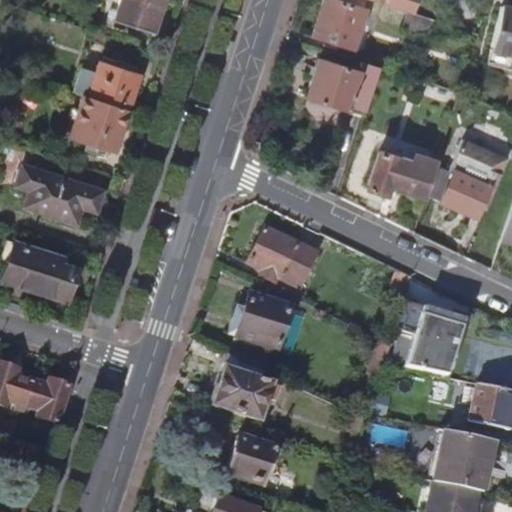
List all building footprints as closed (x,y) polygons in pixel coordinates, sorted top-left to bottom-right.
[(152,32),(161,0),(118,0),(112,20),(152,32)] [(349,48),(362,10),(330,0),(321,0),(310,36),(349,48)] [(366,0),(379,4),(408,14),(413,0),(366,0)] [(511,10),(501,8),(485,65),(511,73),(511,10)] [(429,23),(405,15),(401,29),(425,37),(429,23)] [(305,97),(363,116),(378,68),(360,62),(357,72),(317,60),(305,97)] [(96,61),(84,97),(127,110),(138,75),(96,61)] [(113,153),(127,110),(84,97),(80,95),(66,138),(113,153)] [(489,195),(506,157),(463,138),(449,168),(452,170),(439,200),(474,215),(484,193),(489,195)] [(389,187),(423,199),(435,164),(411,157),(410,164),(378,153),(367,190),(385,197),(389,187)] [(93,212),(100,191),(20,166),(13,186),(27,191),(22,209),(73,225),(79,208),(93,212)] [(511,206),(510,206),(500,237),(511,241),(511,206)] [(297,288),(313,254),(263,229),(246,263),(260,269),(260,275),(272,281),(275,277),(297,288)] [(4,239),(0,252),(0,265),(3,267),(0,278),(0,279),(64,301),(74,269),(60,264),(62,258),(4,239)] [(275,349),(288,308),(247,294),(240,316),(234,314),(228,334),(275,349)] [(449,315),(401,301),(393,326),(413,331),(403,362),(446,375),(452,355),(457,338),(444,334),(449,315)] [(259,378),(260,370),(226,354),(210,405),(258,421),(269,382),(259,378)] [(6,400),(22,405),(29,382),(13,377),(15,370),(0,364),(0,406),(3,407),(6,400)] [(35,417),(55,424),(67,387),(48,380),(45,387),(29,382),(22,405),(38,410),(35,417)] [(511,416),(511,392),(460,381),(459,386),(473,390),(467,420),(508,429),(511,416)] [(488,440),(443,431),(433,483),(446,485),(474,492),(481,493),(492,441),(488,440)] [(254,482),(266,446),(235,435),(223,472),(254,482)] [(0,460),(0,466),(29,476),(38,450),(10,441),(7,440),(0,460)] [(469,511),(474,492),(446,485),(433,483),(426,511),(469,511)] [(253,511),(254,511),(216,496),(209,511),(253,511)]
